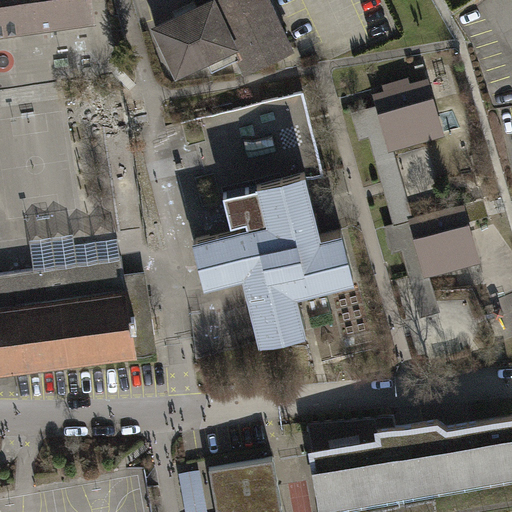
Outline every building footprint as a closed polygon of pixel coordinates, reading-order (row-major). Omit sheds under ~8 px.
[(0,0),(0,28),(93,16),(91,0),(0,0)] [(198,0),(148,24),(173,77),(231,50),(241,72),(292,49),(269,0),(198,0)] [(389,150),(394,148),(445,134),(428,75),(410,80),(408,75),(382,83),(384,89),(373,92),(376,104),(389,150)] [(325,172),(305,92),(196,119),(194,110),(164,117),(206,284),(245,275),(262,340),(306,328),(297,289),(355,276),(342,229),(321,233),(307,177),(325,172)] [(389,150),(376,104),(362,108),(364,115),(352,118),(358,139),(369,136),(394,222),(409,218),(408,215),(413,214),(394,148),(389,150)] [(426,274),(428,273),(481,257),(463,199),(413,214),(408,215),(409,218),(426,274)] [(426,274),(409,218),(394,222),(384,225),(391,250),(401,247),(421,315),(439,309),(428,273),(426,274)] [(121,261),(0,275),(0,374),(138,357),(136,342),(153,340),(144,273),(123,276),(121,261)] [(365,439),(311,449),(321,504),(511,470),(511,414),(447,425),(438,419),(364,432),(365,439)] [(283,511),(274,456),(209,467),(216,511),(283,511)]
